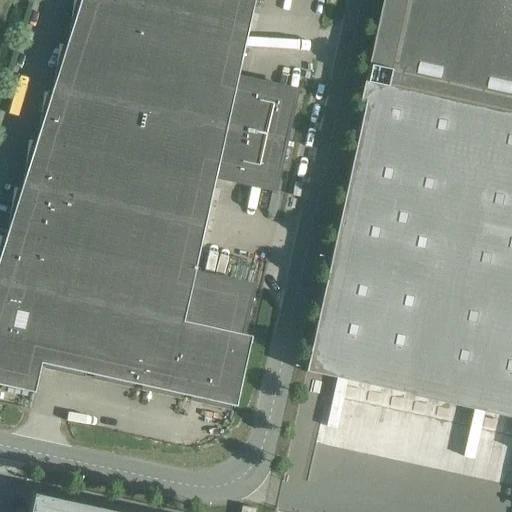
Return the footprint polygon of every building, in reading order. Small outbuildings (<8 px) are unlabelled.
[(69,38),(68,41),(134,56),(145,7),(111,0),(72,0),(68,37),(69,38)] [(111,0),(145,7),(166,12),(168,0),(111,0)] [(168,0),(166,12),(248,30),(249,23),(251,17),(254,0),(168,0)] [(511,110),(511,0),(387,0),(380,37),(374,61),(370,79),(511,110)] [(248,30),(166,12),(145,7),(134,56),(124,104),(285,140),(296,91),(253,81),(252,85),(244,83),(236,82),(239,69),(245,43),(246,37),(248,30)] [(54,85),(53,88),(111,101),(124,104),(134,56),(68,41),(66,46),(58,45),(53,85),(54,85)] [(511,110),(370,79),(364,106),(318,316),(305,372),(307,372),(307,371),(319,373),(330,376),(331,371),(332,371),(345,374),(365,378),(388,383),(412,389),(435,394),(458,399),(486,405),(509,410),(511,410),(511,110)] [(39,133),(37,137),(101,151),(111,101),(53,88),(51,94),(43,93),(38,133),(39,133)] [(274,190),(285,140),(124,104),(111,101),(101,151),(90,200),(205,225),(206,219),(208,212),(213,187),(216,174),(224,175),(231,177),(231,181),(274,190)] [(23,181),(22,185),(77,197),(90,200),(101,151),(37,137),(36,142),(28,141),(23,181)] [(8,229),(7,233),(67,246),(77,197),(22,185),(21,190),(13,189),(8,229)] [(205,225),(90,200),(77,197),(67,246),(56,294),(57,294),(105,305),(154,316),(203,327),(242,335),(252,286),(210,277),(209,281),(201,279),(193,277),(196,264),(202,239),(203,232),(205,225)] [(0,281),(56,294),(67,246),(7,233),(6,238),(0,236),(0,281)] [(0,333),(46,344),(57,294),(56,294),(0,281),(0,333)] [(46,344),(41,364),(44,365),(43,369),(83,378),(84,374),(90,375),(105,305),(57,294),(46,344)] [(105,305),(90,375),(93,376),(92,380),(132,389),(133,385),(138,386),(154,316),(105,305)] [(154,316),(138,386),(141,386),(140,391),(181,400),(182,395),(187,397),(203,327),(154,316)] [(203,327),(187,397),(190,397),(189,402),(229,411),(230,406),(236,407),(251,337),(242,335),(203,327)] [(0,385),(35,394),(41,364),(46,344),(0,333),(0,385)] [(113,511),(52,499),(52,501),(34,497),(30,511),(113,511)]
